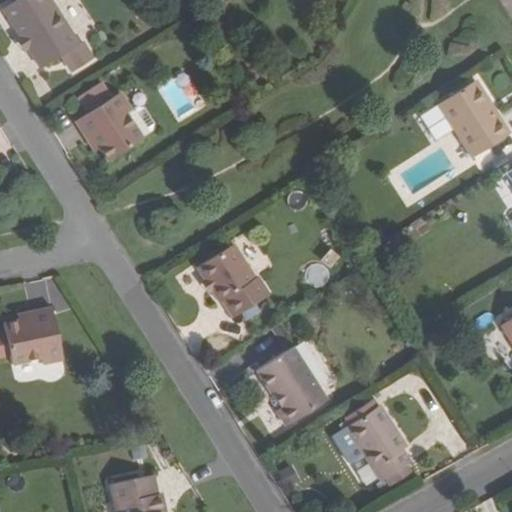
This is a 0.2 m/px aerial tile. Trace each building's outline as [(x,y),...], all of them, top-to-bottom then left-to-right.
[(19,0),(5,9),(41,68),(63,55),(74,72),(97,58),(85,40),(78,45),(51,0),(19,0)] [(87,39),(85,40),(97,58),(99,55),(87,39)] [(156,82),(174,122),(204,109),(185,69),(156,82)] [(439,103),(473,156),(509,133),(476,80),(439,103)] [(109,100),(111,99),(101,83),(99,84),(109,100)] [(94,138),(108,160),(143,139),(127,113),(131,109),(121,93),(111,99),(109,100),(99,84),(80,98),(89,113),(76,121),(89,142),(94,138)] [(233,245),(197,267),(206,281),(212,290),(220,301),(223,300),(234,317),(269,294),(259,276),(254,279),(233,245)] [(204,296),(212,290),(206,281),(198,285),(204,296)] [(42,363),(61,360),(51,308),(27,313),(29,319),(2,323),(5,333),(0,334),(0,356),(9,355),(11,364),(41,359),(42,363)] [(511,318),(501,325),(511,343),(511,318)] [(278,410),(287,424),(326,400),(293,348),(258,369),(281,408),(278,410)] [(348,426),(381,479),(410,461),(403,449),(406,447),(380,406),(377,408),(372,401),(347,417),(352,424),(348,426)] [(165,511),(162,496),(157,497),(152,478),(112,486),(116,511),(165,511)]
